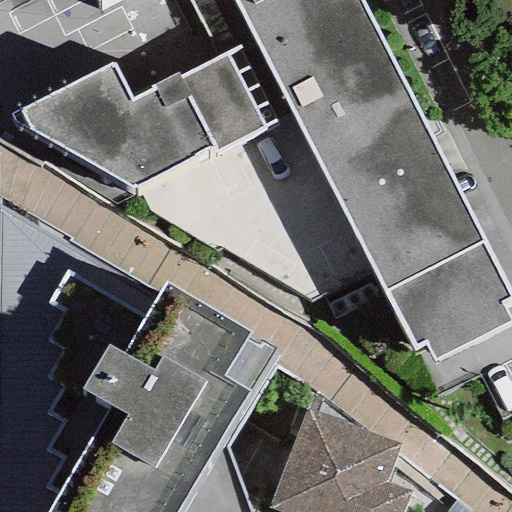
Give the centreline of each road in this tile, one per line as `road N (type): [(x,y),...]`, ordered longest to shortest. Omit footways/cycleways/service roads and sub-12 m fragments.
road 1 (unknown): [(0,58),(86,68),(227,45)]
road 2 (residential): [(511,172),(428,0)]
